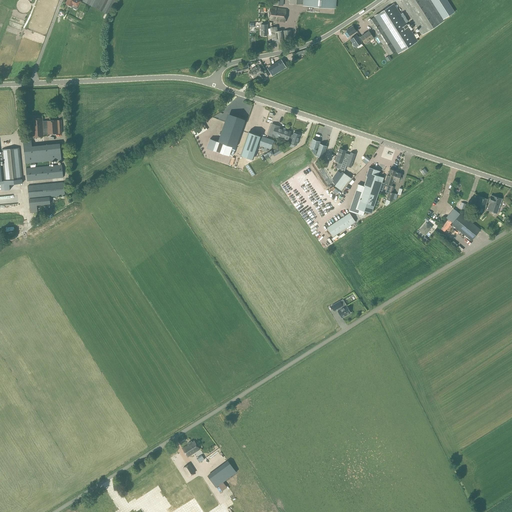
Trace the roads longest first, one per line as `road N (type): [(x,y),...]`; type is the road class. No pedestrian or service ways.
road 1 (unclassified): [(54,511),(511,226)]
road 2 (unclassified): [(511,182),(213,84)]
road 3 (unclassified): [(213,84),(166,76),(0,83)]
road 4 (unclassified): [(213,84),(220,67),(318,43),(381,0)]
